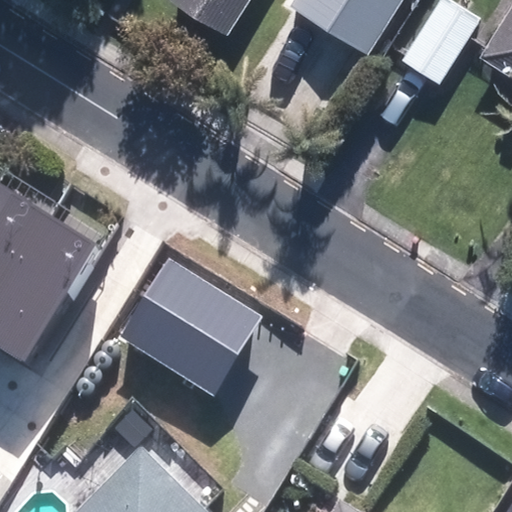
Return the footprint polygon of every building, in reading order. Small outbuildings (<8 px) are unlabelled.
[(192,0),(233,27),(251,0),(192,0)] [(305,0),(372,43),(400,0),(305,0)] [(486,11),(468,0),(439,0),(405,55),(444,79),(486,11)] [(511,69),(511,10),(485,53),(511,69)] [(0,300),(53,216),(1,184),(0,185),(0,300)] [(0,346),(20,359),(94,242),(53,216),(0,300),(0,346)] [(262,315),(170,258),(120,337),(213,395),(262,315)] [(210,511),(142,444),(76,511),(210,511)] [(45,511),(64,481),(34,463),(3,511),(45,511)]
